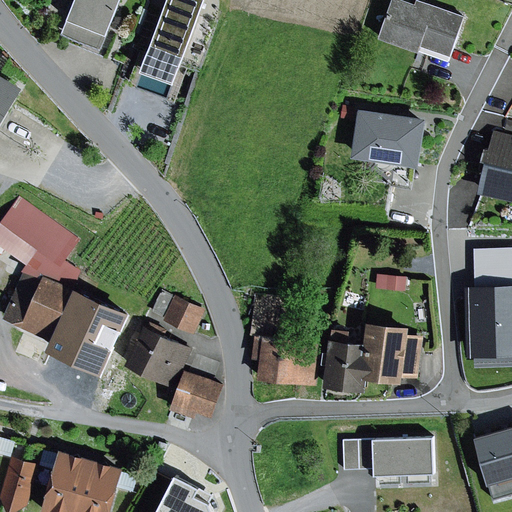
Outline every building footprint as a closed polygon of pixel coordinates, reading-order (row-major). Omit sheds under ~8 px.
[(122,0),(76,0),(64,32),(104,47),(122,0)] [(206,0),(169,0),(146,67),(178,79),(206,0)] [(418,0),(417,3),(409,0),(393,0),(381,36),(421,50),(423,44),(454,54),(467,14),(424,0),(418,0)] [(0,129),(26,85),(0,70),(0,129)] [(429,116),(362,107),(355,154),(423,164),(429,116)] [(511,133),(495,129),(479,192),(511,199),(511,133)] [(80,239),(20,196),(0,223),(0,241),(29,263),(25,270),(44,278),(45,275),(76,288),(82,270),(67,259),(80,239)] [(44,278),(25,270),(4,318),(59,341),(81,290),(76,288),(45,275),(44,278)] [(408,275),(378,273),(377,287),(407,290),(408,275)] [(511,282),(467,284),(470,355),(477,355),(477,366),(511,364),(511,282)] [(144,317),(81,290),(59,341),(75,348),(78,339),(125,360),(144,317)] [(288,297),(256,293),(251,334),(256,335),(254,357),(262,358),(260,378),(318,385),(324,339),(283,335),(288,297)] [(207,308),(175,294),(165,319),(196,332),(207,308)] [(411,326),(371,322),(369,341),(365,376),(369,376),(407,380),(407,374),(421,376),(425,335),(410,333),(411,326)] [(195,347),(146,325),(128,363),(177,386),(195,347)] [(365,376),(369,341),(331,337),(327,384),(368,388),(369,376),(365,376)] [(227,382),(186,368),(173,408),(197,416),(198,411),(215,416),(227,382)] [(511,425),(478,436),(492,483),(511,476),(511,425)] [(437,434),(344,438),(345,470),(376,468),(376,475),(438,472),(437,434)] [(113,511),(126,465),(61,448),(44,511),(113,511)] [(40,462),(12,455),(1,497),(9,511),(14,511),(29,504),(40,462)] [(198,490),(175,478),(157,511),(213,511),(212,504),(195,496),(198,490)]
